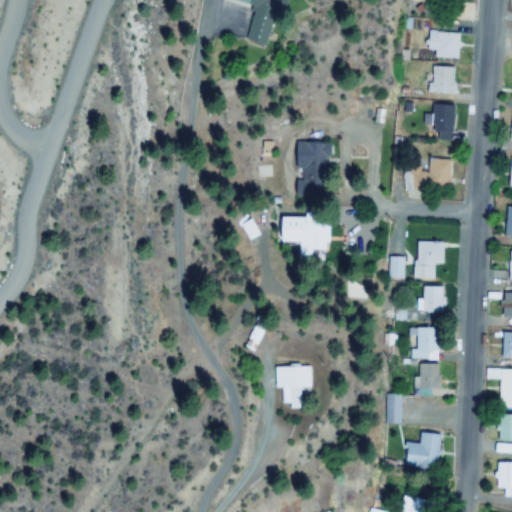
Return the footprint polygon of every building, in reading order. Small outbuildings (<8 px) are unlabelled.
[(251,7),(243,41),(267,47),(277,0),(220,0),(251,7)] [(425,51),(431,51),(431,59),(457,59),(457,32),(425,32),(425,51)] [(453,66),(429,65),(428,94),(452,95),(453,66)] [(449,133),(449,109),(420,109),(420,133),(449,133)] [(331,144),(307,144),(307,166),(331,166),(331,144)] [(446,160),(424,160),(424,170),(407,170),(407,180),(403,180),(403,190),(446,190),(446,160)] [(511,207),(502,208),(501,237),(511,237),(511,207)] [(278,243),(311,243),(311,218),(278,218),(278,243)] [(413,242),(413,278),(433,279),(433,264),(441,264),(441,242),(413,242)] [(419,286),(419,313),(441,313),(441,286),(419,286)] [(511,292),(498,292),(498,317),(511,316),(511,292)] [(435,359),(435,327),(413,327),(413,349),(408,349),(408,359),(435,359)] [(511,332),(498,332),(498,358),(511,357),(511,332)] [(432,408),(433,364),(412,363),(411,394),(384,394),(384,424),(399,424),(399,407),(432,408)] [(271,367),(272,389),(281,388),(282,408),(305,407),(303,365),(271,367)] [(511,368),(482,368),(482,379),(494,380),(494,407),(511,407),(511,368)] [(511,452),(511,458),(511,462),(491,462),(490,489),(500,489),(500,496),(511,495),(511,414),(493,414),(492,452),(511,452)] [(435,434),(416,433),(415,443),(401,443),(401,464),(434,465),(435,434)] [(382,511),(372,509),(370,511),(424,511),(422,511),(425,502),(399,495),(394,511),(382,511)]
